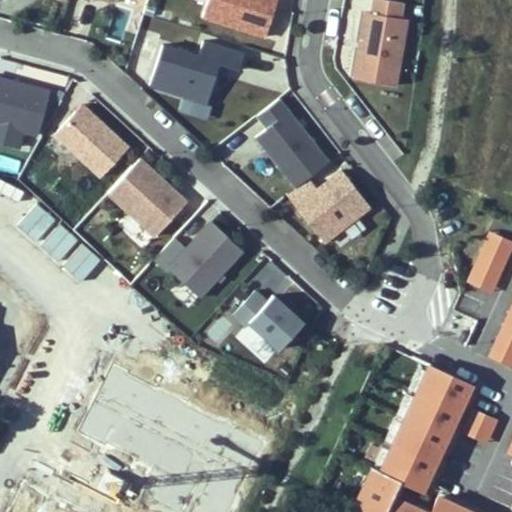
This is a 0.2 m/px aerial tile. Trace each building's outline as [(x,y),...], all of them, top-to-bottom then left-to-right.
[(265,30),(272,0),(203,0),(200,10),(265,30)] [(396,16),(398,1),(392,0),(369,0),(368,11),(360,10),(349,74),(394,81),(405,17),(396,16)] [(222,60),(242,65),(247,49),(204,36),(199,52),(160,40),(148,81),(210,100),(222,60)] [(0,125),(30,134),(42,91),(0,79),(0,125)] [(298,185),(329,158),(281,96),(257,115),(266,127),(257,134),(267,148),(254,159),(269,179),(283,168),(298,185)] [(97,175),(125,144),(81,104),(53,134),(97,175)] [(153,238),(187,201),(139,157),(105,194),(153,238)] [(318,185),(310,175),(298,185),(287,194),(323,241),(371,204),(341,167),(318,185)] [(188,251),(174,237),(154,259),(169,273),(172,270),(202,298),(245,252),(214,223),(188,251)] [(511,245),(511,240),(490,231),(467,281),(491,292),(511,245)] [(303,318),(273,291),(267,299),(255,288),(235,310),(276,348),(303,318)] [(511,303),(499,331),(511,337),(511,303)] [(511,337),(499,331),(489,356),(511,365),(511,337)] [(472,384),(429,364),(380,470),(372,466),(352,508),(361,511),(473,511),(437,495),(429,511),(427,511),(392,495),(400,479),(420,488),(436,462),(433,460),(448,436),(445,435),(460,410),(457,409),(472,384)] [(497,419),(473,408),(462,432),(485,442),(497,419)]
